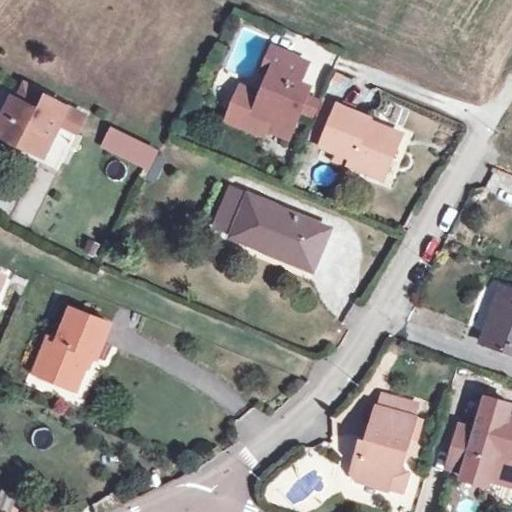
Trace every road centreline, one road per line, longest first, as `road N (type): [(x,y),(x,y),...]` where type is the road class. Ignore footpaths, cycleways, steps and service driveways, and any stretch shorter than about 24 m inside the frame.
road 1 (unclassified): [(497,103),(334,393),(203,505)]
road 2 (unknown): [(392,294),(511,363)]
